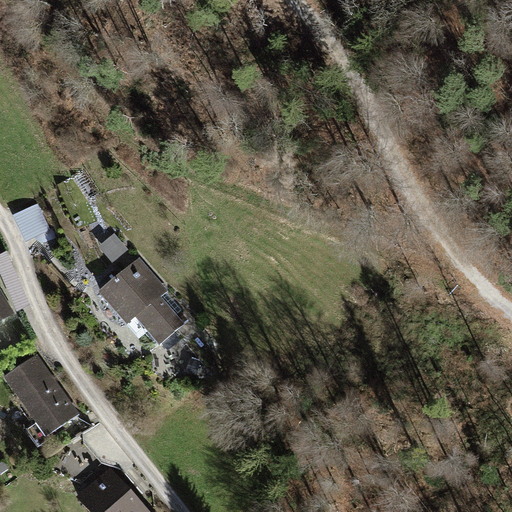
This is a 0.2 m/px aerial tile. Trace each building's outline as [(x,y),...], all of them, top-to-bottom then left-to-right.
[(37,208),(15,219),(26,241),(48,230),(37,208)] [(30,306),(8,251),(0,255),(0,269),(18,313),(30,306)] [(131,267),(102,292),(129,324),(142,313),(153,326),(149,330),(161,344),(182,326),(131,267)] [(0,320),(11,314),(0,294),(0,320)] [(48,436),(78,415),(50,377),(47,379),(40,370),(43,367),(36,357),(7,378),(48,436)] [(145,511),(110,473),(80,500),(91,511),(145,511)]
